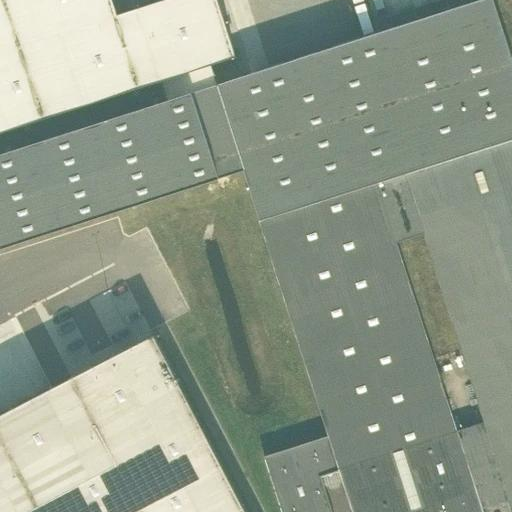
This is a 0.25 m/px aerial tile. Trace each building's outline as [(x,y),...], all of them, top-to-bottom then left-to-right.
[(0,0),(0,134),(161,82),(167,102),(217,86),(211,66),(236,59),(217,0),(166,0),(117,16),(112,0),(0,0)] [(511,142),(511,64),(492,0),(483,0),(463,7),(450,11),(417,22),(404,26),(394,29),(380,33),(217,86),(167,102),(0,155),(0,249),(244,170),(260,221),(380,182),(399,242),(428,234),(409,175),(511,142)] [(461,0),(445,0),(450,11),(463,7),(461,0)] [(400,14),(404,26),(417,22),(413,10),(400,14)] [(390,17),(376,22),(380,33),(394,29),(390,17)] [(511,142),(409,175),(428,234),(489,423),(511,496),(511,142)] [(485,511),(460,433),(399,242),(380,182),(260,221),(328,437),(339,471),(352,511),(485,511)] [(244,511),(153,336),(0,415),(0,511),(244,511)] [(485,511),(486,511),(511,502),(511,496),(489,423),(460,433),(485,511)] [(264,457),(281,511),(331,511),(321,477),(339,471),(328,437),(264,457)]
